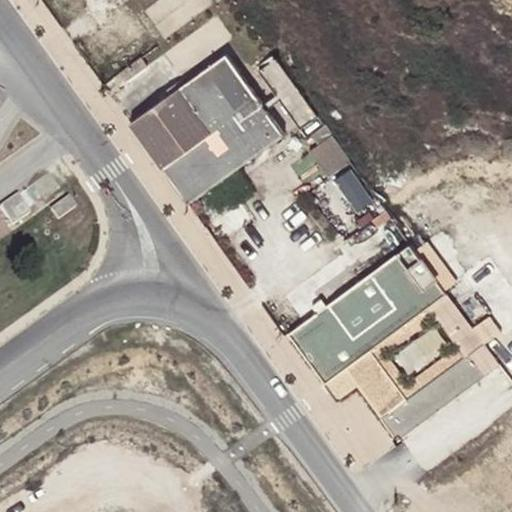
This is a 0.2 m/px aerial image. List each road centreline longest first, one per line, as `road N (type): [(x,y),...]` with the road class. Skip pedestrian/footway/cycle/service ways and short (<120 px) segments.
road 1 (tertiary): [(364,511),(235,337),(188,301)]
road 2 (unclassified): [(0,20),(114,168)]
road 3 (tertiary): [(131,292),(83,311),(0,372)]
road 4 (unclassified): [(188,301),(165,232),(114,168)]
road 5 (unclassified): [(114,168),(131,292)]
